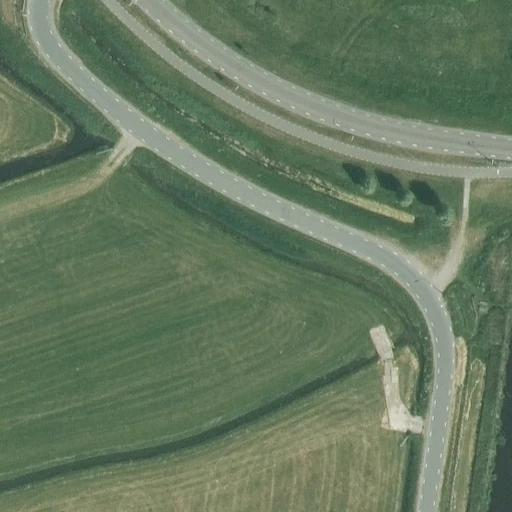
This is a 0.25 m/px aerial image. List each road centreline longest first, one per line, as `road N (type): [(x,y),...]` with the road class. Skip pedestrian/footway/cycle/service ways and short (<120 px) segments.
road 1 (tertiary): [(425,511),(445,352),(425,294),(400,267),(239,191),(138,128),(49,47),(38,0)]
road 2 (secondary): [(511,150),(367,126),(322,110),(205,48),(150,0)]
